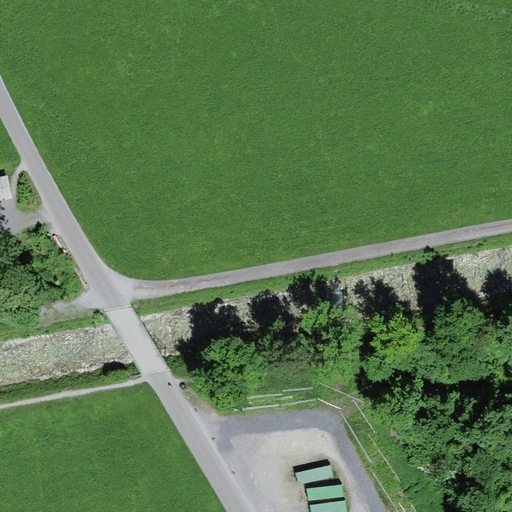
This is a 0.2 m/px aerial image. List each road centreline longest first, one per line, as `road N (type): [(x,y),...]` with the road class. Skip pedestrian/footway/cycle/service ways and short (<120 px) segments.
road 1 (track): [(113,284),(160,292),(511,225)]
road 2 (track): [(0,89),(55,210),(113,284)]
road 3 (track): [(164,380),(241,511)]
